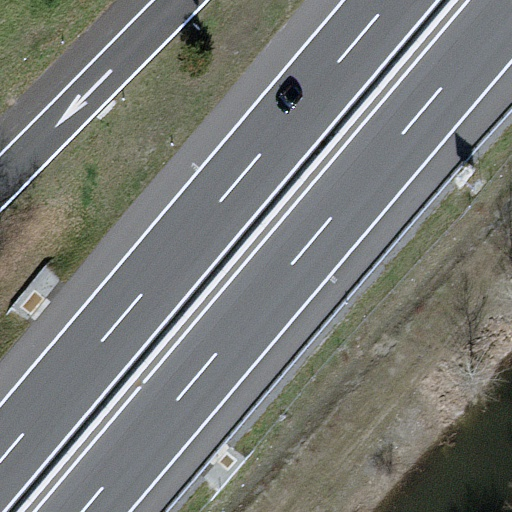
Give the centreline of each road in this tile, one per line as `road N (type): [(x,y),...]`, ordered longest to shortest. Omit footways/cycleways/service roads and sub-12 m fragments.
road 1 (motorway): [(82,511),(511,7)]
road 2 (motorway): [(389,0),(0,458)]
